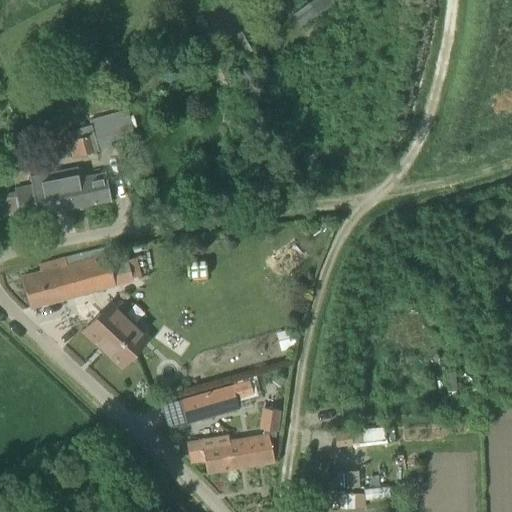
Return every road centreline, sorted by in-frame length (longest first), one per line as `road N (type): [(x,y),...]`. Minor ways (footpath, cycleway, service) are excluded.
road 1 (track): [(282,511),(311,305),(336,240),(410,157),(454,0)]
road 2 (track): [(511,160),(270,213),(109,230)]
road 3 (unclassified): [(208,511),(0,300)]
